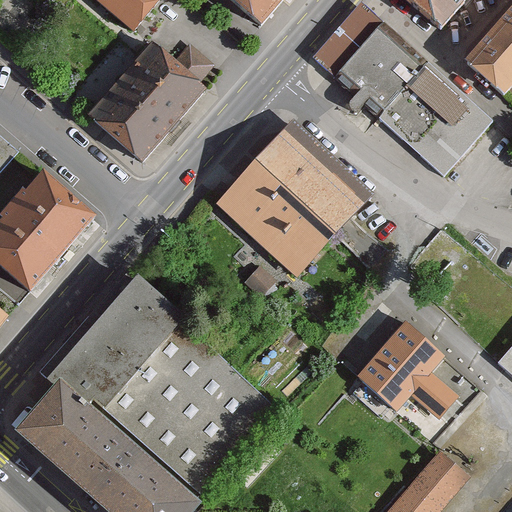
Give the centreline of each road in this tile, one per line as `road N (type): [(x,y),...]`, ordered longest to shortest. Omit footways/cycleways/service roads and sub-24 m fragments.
road 1 (residential): [(415,201),(378,296),(511,409)]
road 2 (primary): [(0,382),(144,216)]
road 3 (residential): [(270,70),(415,201)]
road 4 (primary): [(144,216),(270,70)]
road 5 (unclassified): [(144,216),(0,104)]
